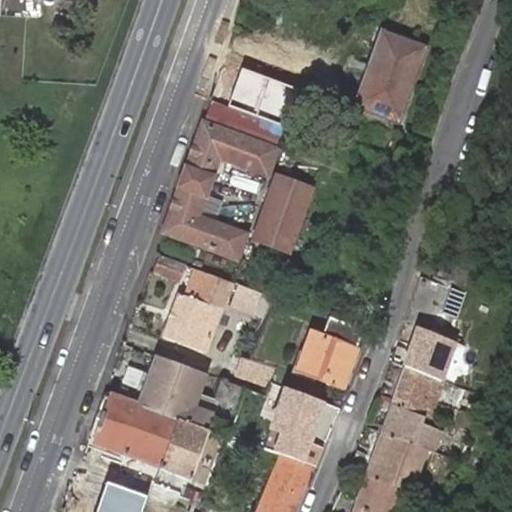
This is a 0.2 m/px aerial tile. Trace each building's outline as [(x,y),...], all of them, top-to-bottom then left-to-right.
[(427,50),(380,32),(353,108),(398,125),(427,50)] [(201,124),(163,233),(241,261),(249,237),(195,217),(207,186),(223,192),(233,164),(271,177),(279,153),(201,124)] [(394,150),(424,160),(428,150),(387,136),(376,163),(387,167),(394,150)] [(388,167),(419,178),(424,160),(394,150),(387,167),(388,167)] [(291,255),(317,187),(276,172),(251,240),(291,255)] [(180,283),(186,265),(162,256),(156,274),(180,283)] [(203,353),(228,280),(207,273),(196,302),(177,295),(162,339),(203,353)] [(258,296),(237,288),(228,309),(250,318),(258,296)] [(452,289),(446,311),(459,314),(465,292),(452,289)] [(344,390),(359,351),(355,349),(361,334),(327,322),(321,338),(327,340),(321,355),(307,350),(298,373),(344,390)] [(209,415),(214,400),(200,395),(207,375),(157,356),(150,374),(139,370),(133,386),(144,391),(138,407),(141,408),(178,422),(189,426),(211,434),(217,418),(209,415)] [(251,362),(241,389),(268,400),(279,371),(251,362)] [(119,381),(133,386),(139,370),(125,365),(119,381)] [(419,377),(404,411),(455,432),(467,437),(475,419),(462,414),(468,397),(419,377)] [(138,407),(105,395),(88,445),(123,459),(141,408),(138,407)] [(123,459),(160,471),(178,422),(141,408),(123,459)] [(455,432),(404,411),(392,443),(442,463),(455,432)] [(193,483),(211,434),(189,426),(178,422),(160,471),(193,483)] [(392,443),(376,481),(417,498),(427,502),(442,463),(392,443)] [(291,462),(282,459),(275,477),(268,475),(253,511),(297,511),(305,493),(282,485),(291,462)] [(314,470),(291,462),(282,485),(305,493),(314,470)] [(411,511),(417,498),(376,481),(362,511),(411,511)]
